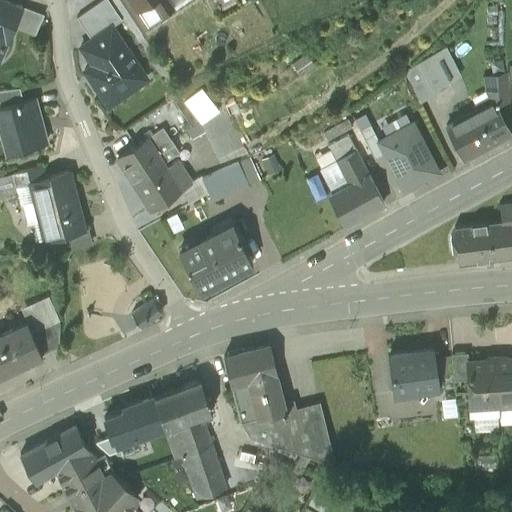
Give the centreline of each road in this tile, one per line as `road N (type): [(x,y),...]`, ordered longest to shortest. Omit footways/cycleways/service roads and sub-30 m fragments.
road 1 (residential): [(52,0),(65,77),(120,224),(190,335)]
road 2 (tertiary): [(287,309),(300,280),(511,166)]
road 3 (track): [(257,145),(367,76),(450,0)]
road 4 (secondary): [(511,284),(287,309)]
road 5 (secondary): [(190,335),(0,422)]
